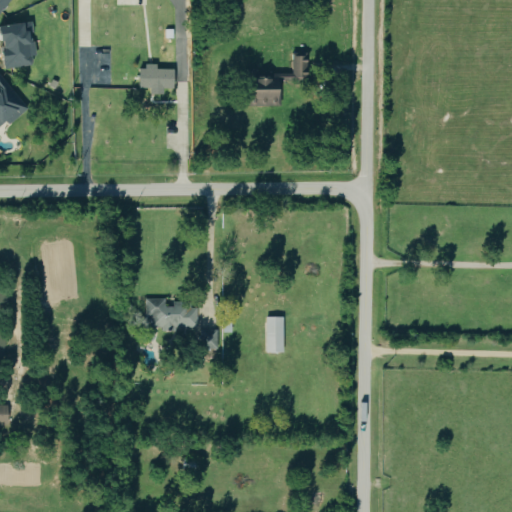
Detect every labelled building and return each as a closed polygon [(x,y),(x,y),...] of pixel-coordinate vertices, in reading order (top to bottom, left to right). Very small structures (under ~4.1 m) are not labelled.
[(0,68),(34,64),(29,21),(0,24),(0,68)] [(245,68),(245,105),(280,105),(281,80),(306,79),(306,51),(291,51),(292,72),(271,72),(271,74),(256,74),(256,67),(245,68)] [(135,71),(135,89),(144,89),(144,90),(168,90),(168,70),(144,70),(144,71),(135,71)] [(0,126),(25,108),(0,74),(0,126)] [(196,328),(196,305),(163,305),(164,298),(144,298),(144,316),(147,316),(147,328),(196,328)] [(263,353),(281,353),(281,316),(263,316),(263,353)] [(198,348),(216,349),(216,330),(199,329),(198,348)]
